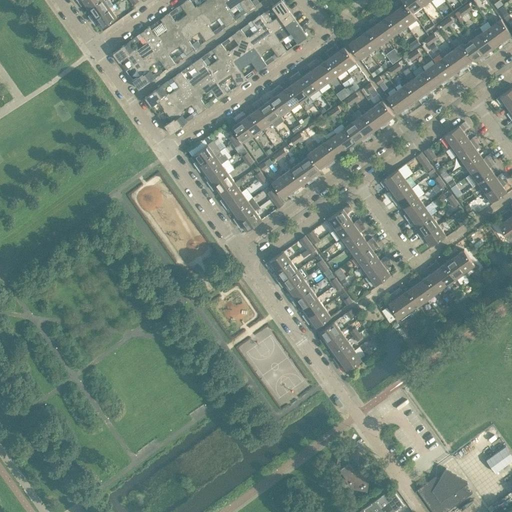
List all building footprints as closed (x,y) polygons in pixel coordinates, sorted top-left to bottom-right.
[(87,9),(99,0),(79,0),(78,1),(80,4),(82,2),(87,9)] [(91,20),(110,6),(105,0),(99,0),(87,9),(92,15),(89,17),(91,20)] [(195,6),(191,1),(190,0),(186,0),(180,4),(183,7),(185,8),(189,13),(177,21),(176,20),(175,20),(182,30),(202,16),(195,6)] [(222,2),(220,0),(207,0),(197,7),(196,6),(195,6),(202,16),(222,2)] [(252,1),(250,0),(224,0),(222,2),(229,12),(230,11),(229,9),(240,1),(244,6),(244,8),(246,12),(255,5),(252,1)] [(294,18),(281,0),(279,0),(279,1),(272,6),(274,9),(277,10),(281,15),(269,23),(268,21),(269,21),(270,17),(267,13),(265,13),(262,16),(274,32),(294,18)] [(413,13),(405,2),(405,3),(399,7),(398,5),(399,4),(397,0),(392,4),(408,25),(417,18),(413,12),(413,13)] [(422,6),(417,0),(402,0),(405,3),(405,2),(413,13),(413,12),(422,6)] [(233,17),(229,12),(222,2),(202,16),(209,26),(210,25),(209,24),(220,15),(224,20),(224,23),(226,26),(235,20),(233,17)] [(472,8),(469,3),(464,6),(467,11),(472,8)] [(408,25),(392,4),(387,7),(390,11),(392,9),(393,11),(386,16),(398,32),(408,25)] [(101,28),(117,16),(110,6),(91,20),(94,23),(96,21),(101,28)] [(171,15),(179,10),(177,7),(169,12),(171,15)] [(235,20),(242,14),(240,11),(233,17),(235,20)] [(182,30),(175,20),(171,15),(169,12),(160,18),(163,22),(165,22),(169,27),(157,36),(156,34),(155,35),(162,44),(182,30)] [(274,32),(262,16),(261,14),(252,20),(254,23),(257,24),(260,29),(249,37),(248,35),(247,36),(254,46),(274,32)] [(398,32),(386,16),(380,20),(379,19),(380,18),(378,14),(373,17),(389,39),(398,32)] [(213,31),(209,26),(202,16),(182,30),(189,40),(190,39),(189,38),(200,29),(204,35),(204,37),(206,40),(215,34),(213,31)] [(389,39),(373,17),(369,20),(371,24),(373,23),(374,25),(368,29),(379,45),(389,39)] [(307,36),(294,18),(274,32),(281,42),(282,41),(281,39),(292,31),(296,36),(296,39),(298,42),(305,37),(307,36)] [(511,34),(511,33),(501,18),(491,25),(504,43),(507,41),(506,39),(511,34)] [(157,21),(149,26),(151,29),(159,24),(157,21)] [(243,31),(251,26),(248,23),(241,28),(243,31)] [(504,43),(491,25),(482,31),(494,48),(500,43),(501,45),(504,43)] [(155,35),(151,29),(149,26),(140,33),(143,36),(145,36),(149,42),(137,50),(136,48),(135,49),(142,59),(162,44),(155,35)] [(215,34),(222,29),(220,26),(213,31),(215,34)] [(379,45),(368,29),(361,34),(360,32),(362,31),(359,27),(355,30),(370,52),(379,45)] [(254,46),(247,36),(243,31),(241,28),(232,34),(234,38),(237,38),(240,43),(229,51),(228,50),(227,51),(234,61),(254,46)] [(192,44),(189,40),(182,30),(162,44),(169,54),(170,54),(169,52),(180,44),(184,49),(184,51),(186,54),(195,48),(192,44)] [(370,52),(355,30),(350,33),(353,37),(354,36),(356,38),(349,43),(360,59),(370,52)] [(494,48),(482,31),(473,38),(486,57),(489,54),(487,52),(494,48)] [(287,50),(281,42),(274,32),(254,46),(261,56),(262,55),(261,54),(272,45),(276,51),(276,53),(278,56),(287,50)] [(132,44),(139,38),(137,35),(129,41),(132,44)] [(433,41),(429,36),(425,40),(428,44),(433,41)] [(223,45),(231,40),(228,37),(221,42),(223,45)] [(486,57),(473,38),(464,44),(463,45),(474,59),(473,59),(475,61),(481,56),(483,59),(486,57)] [(197,40),(192,44),(195,48),(200,44),(197,40)] [(142,59),(135,49),(132,44),(129,41),(115,51),(114,51),(113,52),(119,61),(123,59),(123,56),(126,54),(133,63),(132,65),(132,66),(142,59)] [(227,51),(223,45),(221,42),(212,49),(214,52),(217,52),(220,58),(209,66),(208,64),(207,65),(214,75),(234,61),(227,51)] [(474,59),(463,45),(464,44),(463,42),(453,49),(466,68),(469,66),(467,64),(473,59),(474,59)] [(171,57),(169,54),(162,44),(142,59),(149,69),(150,68),(149,66),(160,58),(164,63),(164,66),(166,69),(175,62),(171,57)] [(356,62),(345,46),(338,51),(336,49),(338,48),(335,44),(331,47),(346,69),(356,62)] [(265,61),(261,56),(254,46),(234,61),(241,70),(242,70),(241,68),(252,60),(256,65),(256,67),(258,70),(267,64),(265,61)] [(346,69),(331,47),(326,51),(329,54),(331,53),(332,55),(326,59),(337,76),(346,69)] [(393,62),(402,56),(395,47),(387,53),(393,62)] [(466,68),(453,49),(444,56),(455,72),(461,68),(463,70),(466,68)] [(203,59),(211,54),(209,51),(201,57),(203,59)] [(175,62),(183,57),(180,54),(176,57),(175,55),(171,57),(175,62)] [(267,64),(274,59),(272,56),(265,61),(267,64)] [(455,72),(444,56),(434,63),(447,81),(450,79),(449,77),(455,72)] [(214,75),(207,65),(203,59),(201,57),(192,63),(195,66),(197,66),(201,72),(189,80),(188,78),(187,79),(194,89),(214,75)] [(337,76),(326,59),(319,64),(318,62),(320,61),(317,57),(312,61),(328,82),(337,76)] [(153,74),(149,69),(142,59),(132,66),(129,68),(126,64),(123,66),(130,76),(138,70),(142,75),(138,77),(136,77),(133,80),(139,88),(141,87),(140,87),(155,77),(153,74)] [(245,76),(241,70),(234,61),(214,75),(225,90),(230,86),(225,79),(232,74),(236,79),(236,82),(238,85),(247,79),(245,76)] [(328,82),(312,61),(308,64),(310,68),(312,66),(313,68),(307,73),(319,89),(328,82)] [(447,81),(434,63),(425,69),(436,86),(443,81),(444,83),(447,81)] [(183,74),(191,69),(189,66),(181,71),(183,74)] [(155,77),(163,71),(160,68),(153,74),(155,77)] [(436,86),(425,69),(415,76),(429,95),(432,92),(430,90),(436,86)] [(247,79),(254,73),(252,70),(245,76),(247,79)] [(187,79),(183,74),(181,71),(172,77),(175,80),(177,81),(181,86),(169,94),(168,93),(167,93),(174,103),(194,89),(187,79)] [(319,89),(307,73),(301,77),(299,76),(301,74),(298,71),(294,74),(309,96),(319,89)] [(309,96),(294,74),(289,77),(292,81),(294,80),(295,81),(288,86),(300,102),(309,96)] [(225,90),(214,75),(194,89),(201,99),(202,98),(201,96),(212,88),(216,94),(216,96),(218,99),(227,93),(225,90)] [(383,80),(379,75),(375,79),(378,84),(383,80)] [(344,80),(349,91),(359,87),(354,76),(344,80)] [(429,95),(415,76),(406,83),(418,99),(424,94),(426,97),(429,95)] [(163,88),(171,83),(169,80),(161,85),(163,88)] [(374,87),(370,82),(366,85),(369,90),(374,87)] [(418,99),(406,83),(397,89),(410,108),(413,106),(411,103),(418,99)] [(232,84),(230,86),(225,90),(227,93),(234,87),(232,84)] [(300,102),(288,86),(282,91),(281,89),(282,88),(280,84),(275,87),(290,109),(300,102)] [(167,93),(163,88),(161,85),(146,96),(145,97),(151,105),(155,103),(155,101),(158,98),(165,108),(163,109),(164,110),(174,103),(167,93)] [(505,106),(511,101),(511,86),(496,98),(499,102),(501,100),(505,106)] [(290,109),(275,87),(270,90),(273,94),(275,93),(276,95),(270,99),(281,116),(290,109)] [(205,104),(201,99),(194,89),(174,103),(181,113),(182,112),(181,111),(192,102),(196,108),(196,110),(198,113),(207,107),(205,104)] [(410,108),(397,89),(387,96),(399,113),(406,108),(407,110),(410,108)] [(281,116),(270,99),(263,104),(262,102),(264,101),(261,97),(256,100),(272,122),(281,116)] [(207,107),(214,102),(212,99),(205,104),(207,107)] [(394,116),(383,99),(373,106),(386,125),(389,123),(388,120),(394,116)] [(272,122),(256,100),(252,104),(255,108),(256,106),(258,108),(251,113),(263,129),(272,122)] [(185,118),(181,113),(174,103),(164,110),(165,111),(167,110),(173,120),(170,122),(168,122),(165,118),(162,120),(165,124),(164,124),(171,133),(172,132),(187,121),(185,118)] [(386,125),(373,106),(364,113),(375,129),(382,125),(383,127),(386,125)] [(332,117),(336,113),(333,109),(328,112),(332,117)] [(242,110),(238,114),(253,135),(263,129),(251,113),(245,117),(243,116),(245,114),(242,110)] [(192,113),(185,118),(187,121),(194,116),(192,113)] [(375,129),(364,113),(355,120),(368,138),(371,136),(369,134),(375,129)] [(244,142),(253,135),(238,114),(233,117),(236,121),(238,120),(239,121),(232,126),(244,142)] [(316,124),(312,120),(308,123),(311,128),(316,124)] [(368,138),(355,120),(345,126),(357,142),(363,138),(365,140),(368,138)] [(443,136),(450,146),(466,134),(462,128),(463,127),(465,128),(468,126),(465,121),(443,136)] [(345,126),(336,133),(349,151),(352,149),(351,147),(357,142),(345,126)] [(336,133),(327,140),(338,156),(345,151),(346,153),(349,151),(336,133)] [(466,134),(450,146),(457,155),(478,140),(475,135),(471,138),(473,139),(471,141),(466,134)] [(237,138),(232,142),(236,146),(240,143),(237,138)] [(338,156),(327,140),(317,146),(330,165),(333,163),(332,160),(338,156)] [(478,140),(457,155),(463,164),(480,153),(475,146),(477,145),(478,147),(482,144),(478,140)] [(195,164),(197,167),(215,154),(208,144),(192,156),(197,162),(195,164)] [(330,165),(317,146),(307,153),(309,155),(320,169),(326,165),(327,167),(330,165)] [(429,146),(424,150),(427,155),(432,151),(429,146)] [(432,151),(427,155),(431,160),(436,156),(432,151)] [(422,152),(416,155),(421,161),(426,157),(422,152)] [(484,159),(480,153),(463,164),(470,174),(492,158),(488,154),(485,156),(486,158),(484,159)] [(215,154),(197,167),(199,170),(201,168),(205,175),(222,163),(215,154)] [(320,169),(309,155),(300,162),(313,180),(316,178),(315,176),(321,171),(320,169)] [(426,157),(421,161),(424,166),(429,162),(426,157)] [(492,158),(470,174),(477,183),(493,171),(488,165),(490,164),(491,165),(495,163),(492,158)] [(268,166),(264,161),(260,165),(263,169),(268,166)] [(313,180),(300,162),(291,168),(302,184),(309,180),(310,182),(313,180)] [(429,162),(424,166),(427,170),(432,167),(429,162)] [(222,163),(205,175),(210,181),(208,182),(210,185),(228,172),(222,163)] [(302,184),(291,168),(282,175),(295,193),(298,191),(296,189),(302,184)] [(385,183),(389,189),(405,178),(398,168),(380,181),(382,185),(385,183)] [(493,171),(477,183),(483,192),(505,177),(502,172),(498,175),(499,176),(497,178),(493,171)] [(228,172),(210,185),(212,188),(214,187),(219,193),(235,182),(228,172)] [(295,193),(282,175),(272,182),(283,198),(290,193),(292,195),(295,193)] [(505,177),(483,192),(490,202),(506,190),(501,184),(503,182),(504,184),(508,181),(505,177)] [(405,178),(389,189),(394,196),(391,197),(394,200),(412,187),(405,178)] [(223,204),(242,191),(239,187),(242,184),(239,179),(235,182),(219,193),(223,199),(221,201),(223,204)] [(452,179),(447,183),(451,187),(455,184),(452,179)] [(412,187),(394,200),(396,203),(398,202),(402,208),(418,196),(412,187)] [(268,192),(271,197),(276,193),(273,188),(268,192)] [(242,191),(223,204),(225,207),(227,205),(232,212),(248,200),(242,191)] [(452,194),(447,197),(450,202),(455,198),(452,194)] [(418,196),(402,208),(407,214),(405,216),(407,219),(425,206),(418,196)] [(236,223),(255,209),(259,206),(253,197),(248,200),(232,212),(236,218),(234,220),(236,223)] [(280,198),(274,201),(279,207),(284,203),(280,198)] [(327,219),(334,229),(350,217),(345,211),(347,210),(348,211),(352,209),(349,204),(327,219)] [(425,206),(407,219),(409,222),(411,220),(416,227),(432,215),(425,206)] [(255,209),(236,223),(239,225),(241,224),(246,231),(262,219),(255,209)] [(511,238),(511,221),(505,211),(500,215),(503,218),(505,217),(506,219),(499,224),(511,240),(511,238)] [(465,213),(460,216),(464,221),(469,217),(465,213)] [(432,215),(416,227),(420,233),(418,234),(420,237),(438,224),(432,215)] [(350,217),(334,229),(340,238),(362,223),(359,218),(355,221),(356,223),(355,224),(350,217)] [(362,223),(340,238),(347,247),(363,236),(359,229),(360,228),(362,230),(365,227),(362,223)] [(438,224),(420,237),(422,240),(424,239),(429,245),(445,234),(438,224)] [(313,229),(307,233),(311,238),(316,234),(313,229)] [(316,234),(311,238),(314,243),(319,239),(316,234)] [(305,235),(300,238),(307,248),(312,244),(305,235)] [(363,236),(347,247),(354,257),(375,241),(372,237),(368,239),(370,241),(368,242),(363,236)] [(375,241),(354,257),(360,266),(377,254),(372,248),(374,247),(375,248),(379,246),(375,241)] [(312,244),(307,248),(310,253),(315,249),(312,244)] [(455,247),(450,250),(466,272),(467,271),(475,265),(464,249),(457,254),(456,252),(458,251),(455,247)] [(270,265),(275,271),(291,260),(284,250),(265,263),(268,266),(270,265)] [(451,258),(445,262),(456,279),(465,273),(466,274),(468,273),(467,271),(466,272),(450,250),(446,254),(448,257),(450,256),(451,258)] [(377,254),(360,266),(367,275),(389,260),(385,255),(382,258),(383,260),(381,261),(377,254)] [(325,263),(322,258),(317,262),(313,265),(316,270),(320,266),(321,267),(325,263)] [(291,260),(275,271),(279,277),(277,279),(279,282),(297,269),(291,260)] [(389,260),(367,275),(374,285),(390,273),(385,267),(387,265),(388,267),(392,264),(389,260)] [(436,260),(432,264),(447,285),(448,285),(456,279),(445,262),(438,267),(437,265),(439,264),(436,260)] [(325,263),(321,267),(324,271),(329,268),(325,263)] [(433,271),(426,276),(438,292),(446,286),(447,288),(449,286),(448,285),(447,285),(432,264),(427,267),(430,271),(432,269),(433,271)] [(297,269),(279,282),(281,285),(283,283),(288,290),(304,278),(297,269)] [(418,274),(413,277),(429,299),(430,298),(438,292),(426,276),(420,280),(419,279),(420,277),(418,274)] [(414,284),(408,289),(419,305),(428,299),(429,301),(431,299),(430,298),(429,299),(413,277),(409,280),(411,284),(413,283),(414,284)] [(304,278),(288,290),(292,296),(290,298),(292,301),(311,287),(304,278)] [(311,287),(292,301),(294,304),(297,302),(301,308),(317,297),(311,287)] [(399,287),(395,290),(410,312),(411,311),(419,305),(408,289),(401,294),(400,292),(402,291),(399,287)] [(409,313),(410,314),(412,313),(411,311),(410,312),(395,290),(390,293),(393,297),(394,296),(396,298),(389,303),(390,304),(397,314),(400,319),(409,313)] [(349,296),(344,299),(347,304),(352,301),(349,296)] [(317,297),(301,308),(306,315),(303,316),(305,319),(324,306),(317,297)] [(390,304),(387,306),(394,316),(397,314),(390,304)] [(324,306),(305,319),(308,322),(310,321),(315,327),(331,316),(324,306)] [(351,308),(347,312),(350,317),(355,313),(351,308)] [(321,340),(323,343),(341,330),(334,321),(318,332),(323,339),(321,340)] [(341,330),(323,343),(325,346),(327,345),(332,351),(348,340),(341,330)] [(359,332),(354,335),(357,340),(362,337),(359,332)] [(348,340),(332,351),(336,357),(334,359),(336,362),(355,349),(348,340)] [(362,355),(366,352),(360,345),(357,347),(362,355)] [(369,346),(364,350),(367,354),(372,351),(369,346)] [(355,349),(336,362),(338,365),(340,363),(345,370),(361,359),(355,349)] [(345,477),(351,487),(367,489),(370,474),(363,464),(358,468),(353,459),(354,459),(344,445),(339,448),(337,464),(346,476),(345,477)] [(433,511),(444,511),(473,492),(466,489),(467,485),(466,483),(467,482),(467,481),(467,482),(446,469),(446,468),(442,475),(440,478),(435,476),(417,489),(433,511)] [(384,470),(373,478),(376,483),(377,482),(387,474),(384,470)] [(381,487),(391,479),(387,474),(377,482),(381,487)] [(391,505),(383,494),(368,505),(369,506),(364,509),(363,508),(365,511),(390,511),(391,509),(389,507),(391,505)]
